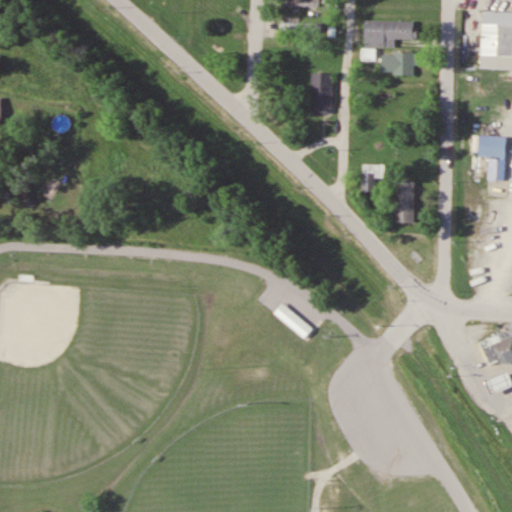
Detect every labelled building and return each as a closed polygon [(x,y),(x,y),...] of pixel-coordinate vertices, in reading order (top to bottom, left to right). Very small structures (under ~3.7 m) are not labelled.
[(511,61),(485,60),(488,4),(511,5),(511,61)] [(396,46),(396,38),(418,38),(418,21),(367,21),(367,46),(396,46)] [(321,22),(282,22),(282,31),(321,31),(321,22)] [(416,52),(383,52),(383,74),(416,74),(416,52)] [(313,114),(334,114),(334,73),(313,73),(313,114)] [(411,88),(379,88),(379,110),(411,110),(411,88)] [(506,180),(507,136),(479,135),(479,156),(490,156),(490,179),(506,180)] [(377,192),(377,178),(385,178),(385,164),(364,164),(364,192),(377,192)] [(416,180),(397,180),(397,223),(416,223),(416,180)] [(274,313),(307,340),(315,330),(283,303),(274,313)] [(511,360),(511,327),(481,342),(493,369),(511,360)] [(494,394),(511,385),(511,378),(508,370),(487,380),(494,394)]
